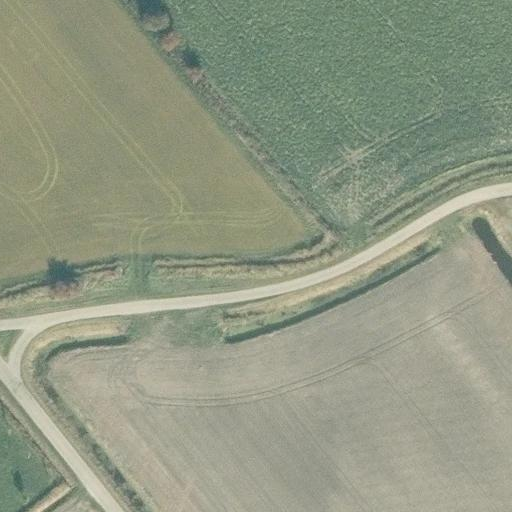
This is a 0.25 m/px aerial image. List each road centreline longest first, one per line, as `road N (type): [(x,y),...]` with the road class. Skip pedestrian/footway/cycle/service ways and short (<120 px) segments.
road 1 (unclassified): [(34,326),(290,288),(351,265),(448,210),(511,191)]
road 2 (unclassified): [(112,511),(10,380)]
